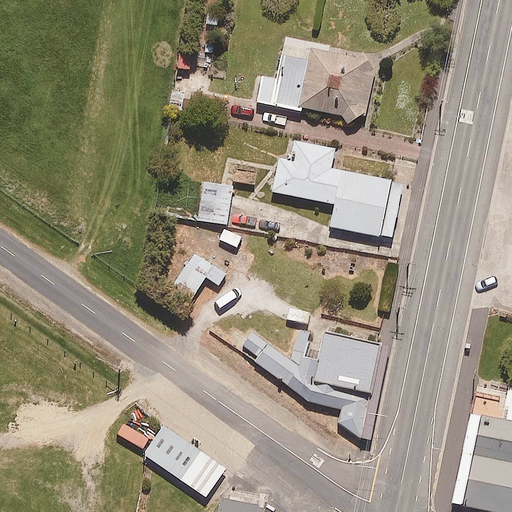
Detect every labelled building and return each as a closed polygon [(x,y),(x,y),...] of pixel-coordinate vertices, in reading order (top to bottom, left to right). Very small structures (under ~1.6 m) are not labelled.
[(310,43),(285,38),(276,80),(262,77),(257,102),(301,111),(301,107),(342,116),(349,123),(365,113),(376,62),(309,47),(310,43)] [(182,93),(169,94),(170,116),(183,115),(182,93)] [(335,149),(296,142),(292,161),(280,158),(273,192),(335,204),(330,227),(392,239),(403,183),(331,169),(335,149)] [(232,188),(203,183),(198,220),(227,224),(232,188)] [(226,275),(195,254),(171,290),(189,303),(206,277),(219,286),(226,275)] [(379,354),(323,340),(321,350),(307,346),(309,335),(299,332),(289,364),(252,338),(242,351),(256,362),(253,366),(309,408),(341,416),(337,429),(361,446),(379,354)] [(500,415),(470,408),(451,499),(511,511),(511,383),(507,383),(500,415)] [(162,421),(141,450),(205,495),(226,466),(162,421)]
